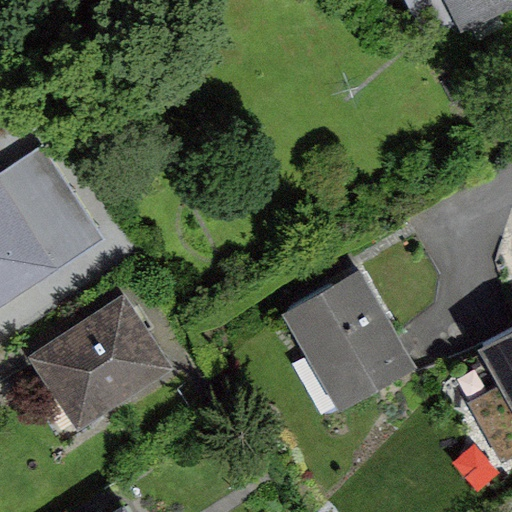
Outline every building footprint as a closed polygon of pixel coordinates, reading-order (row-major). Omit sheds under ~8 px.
[(511,0),(437,0),(453,33),(511,6),(511,0)] [(0,293),(100,228),(51,154),(0,187),(0,186),(0,293)] [(361,264),(283,308),(338,405),(416,360),(361,264)] [(112,306),(38,355),(79,417),(162,362),(142,331),(133,337),(112,306)] [(511,326),(480,344),(511,402),(511,326)]
